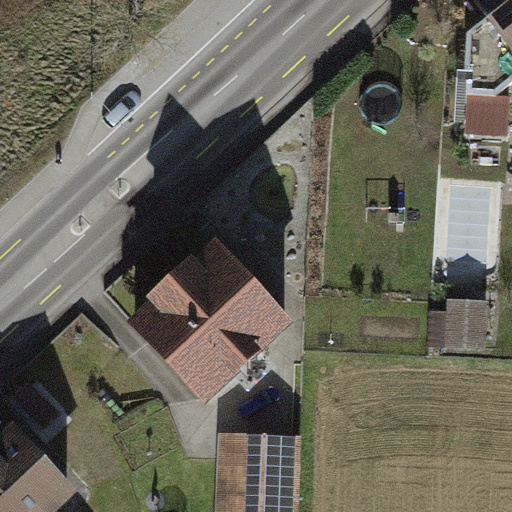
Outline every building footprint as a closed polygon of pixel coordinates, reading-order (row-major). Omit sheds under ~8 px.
[(511,0),(477,0),(490,15),(470,31),(467,94),(497,95),(511,83),(511,0)] [(476,136),(511,136),(511,100),(477,100),(476,136)] [(289,319),(215,239),(132,315),(206,395),(289,319)] [(488,312),(432,311),(431,344),(487,346),(488,312)] [(47,511),(75,486),(18,426),(0,442),(0,511),(47,511)] [(298,511),(300,437),(224,435),(221,511),(298,511)]
